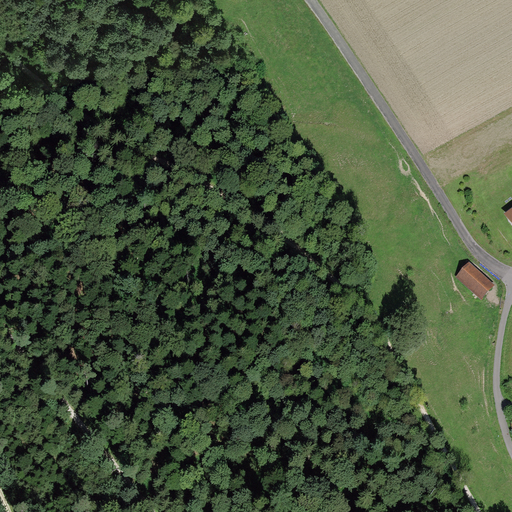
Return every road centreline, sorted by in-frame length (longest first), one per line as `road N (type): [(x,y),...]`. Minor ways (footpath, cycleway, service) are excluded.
road 1 (track): [(479,511),(369,316),(234,205),(0,54)]
road 2 (residential): [(511,274),(469,241),(308,0)]
road 3 (track): [(145,511),(0,328)]
